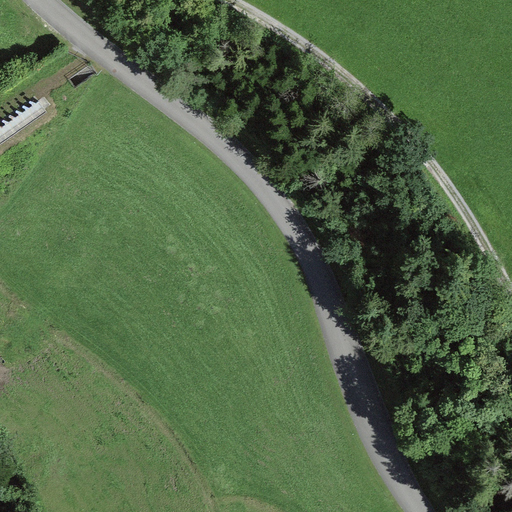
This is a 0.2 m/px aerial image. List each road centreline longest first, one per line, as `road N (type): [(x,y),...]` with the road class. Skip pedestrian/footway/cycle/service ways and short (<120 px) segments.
road 1 (unclassified): [(41,0),(244,165),(294,228),(326,289),(379,447),(419,511)]
road 2 (track): [(228,0),(365,88),(432,165),(511,297)]
